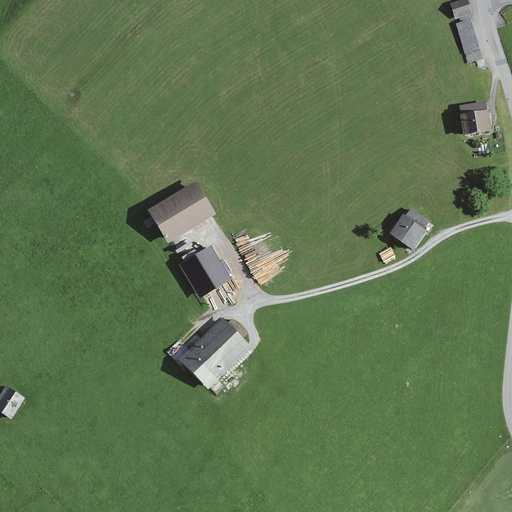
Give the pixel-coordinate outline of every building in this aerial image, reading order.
[(465,1),(450,7),(455,21),(470,16),(465,1)] [(468,24),(453,29),(462,58),(477,54),(468,24)] [(485,114),(455,119),(460,142),(489,137),(485,114)] [(194,185),(143,214),(161,244),(212,215),(194,185)] [(411,209),(405,217),(427,231),(432,223),(411,209)] [(405,217),(403,215),(390,234),(414,250),(427,231),(405,217)] [(208,254),(182,270),(200,299),(226,283),(208,254)] [(221,320),(178,363),(208,392),(251,350),(221,320)] [(8,385),(0,396),(0,412),(10,418),(25,395),(8,385)]
